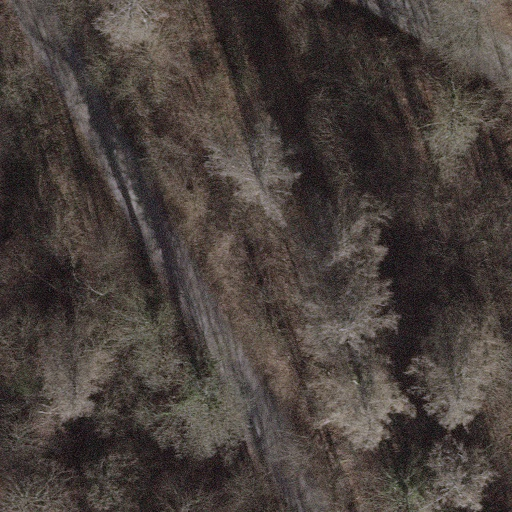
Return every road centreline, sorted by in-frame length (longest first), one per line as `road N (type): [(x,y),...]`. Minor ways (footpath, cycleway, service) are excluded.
road 1 (track): [(28,0),(312,511)]
road 2 (unclassified): [(405,0),(511,63)]
